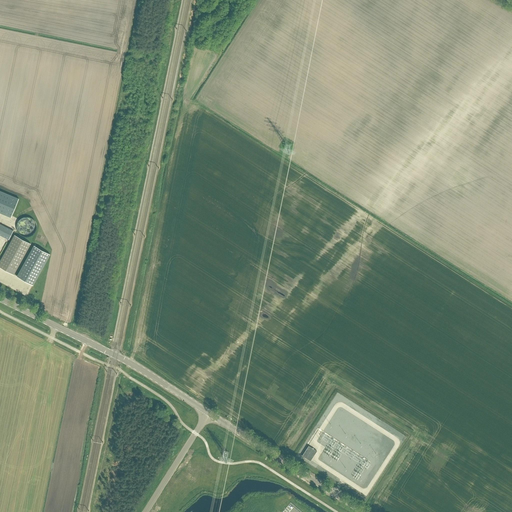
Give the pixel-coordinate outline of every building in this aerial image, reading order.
[(0,190),(0,212),(11,217),(18,199),(0,190)] [(22,235),(25,236),(28,236),(31,235),(33,233),(35,231),(36,228),(36,225),(35,222),(34,220),(31,218),(28,217),(25,217),(22,218),(19,220),(18,222),(17,225),(17,228),(18,231),(20,233),(22,235)] [(0,234),(8,239),(13,230),(0,223),(0,234)] [(0,266),(13,274),(31,244),(14,234),(0,259),(0,266)] [(33,244),(17,275),(33,283),(50,252),(33,244)] [(309,446),(302,456),(311,461),(314,457),(312,456),(313,454),(315,455),(318,451),(309,446)] [(249,510),(255,503),(251,500),(245,507),(249,510)]
